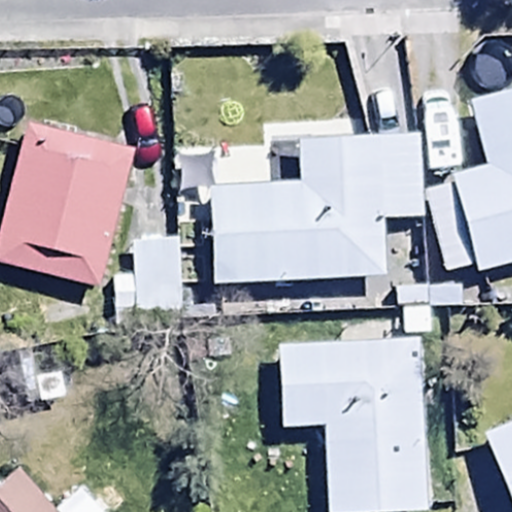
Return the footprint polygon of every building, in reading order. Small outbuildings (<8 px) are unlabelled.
[(511,103),(466,118),(486,180),(419,201),(446,286),(473,277),(478,290),(511,279),(511,103)] [(41,127),(38,139),(28,136),(0,237),(0,275),(97,303),(135,166),(75,150),(78,138),(41,127)] [(208,198),(211,297),(385,291),(383,233),(419,232),(416,147),(296,151),(298,195),(208,198)] [(177,253),(130,254),(131,289),(113,289),(113,337),(178,336),(177,253)] [(476,296),(395,297),(401,346),(440,345),(440,319),(476,319),(476,296)] [(423,511),(418,353),(277,358),(280,439),(324,437),(326,511),(423,511)] [(511,511),(511,433),(483,445),(508,511),(511,511)] [(43,511),(18,481),(0,495),(0,511),(87,511),(79,502),(67,511),(43,511)]
